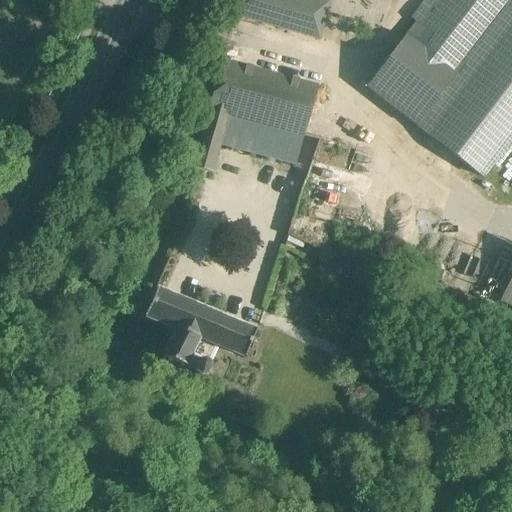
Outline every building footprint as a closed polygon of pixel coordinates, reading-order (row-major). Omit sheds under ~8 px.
[(238,0),(234,16),(249,20),(319,40),(329,3),(319,0),(238,0)] [(430,137),(437,142),(482,177),(511,137),(511,7),(502,0),(441,0),(421,26),(417,23),(416,24),(366,88),(430,138),(430,137)] [(222,62),(209,108),(209,109),(208,111),(209,112),(303,137),(317,87),(222,62)] [(227,117),(226,116),(208,112),(192,168),(193,169),(211,174),(212,171),(214,171),(218,159),(216,158),(227,117)] [(312,162),(349,173),(360,176),(367,154),(319,140),(312,162)] [(293,216),(328,226),(330,226),(348,173),(313,162),(311,162),(293,216)] [(356,234),(390,244),(395,245),(401,224),(362,213),(356,234)] [(342,231),(299,218),(293,216),(287,236),(333,257),(342,231)] [(511,280),(501,302),(511,307),(511,280)] [(256,332),(216,315),(156,290),(144,318),(173,330),(162,358),(195,371),(197,374),(200,376),(204,377),(207,376),(210,373),(211,370),(211,366),(209,363),(207,362),(204,361),(201,361),(197,362),(190,359),(199,339),(244,358),(256,332)] [(312,327),(322,308),(305,298),(294,317),(312,327)]
